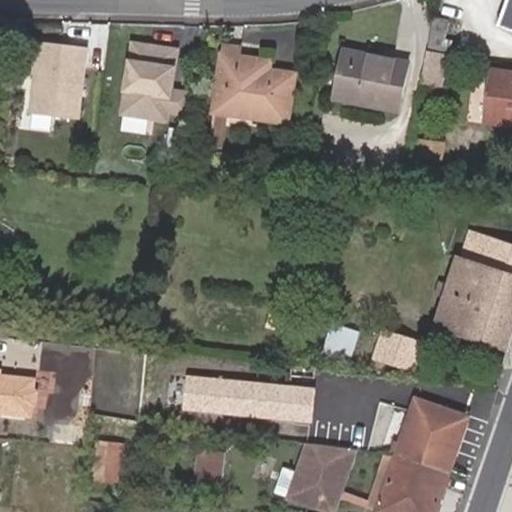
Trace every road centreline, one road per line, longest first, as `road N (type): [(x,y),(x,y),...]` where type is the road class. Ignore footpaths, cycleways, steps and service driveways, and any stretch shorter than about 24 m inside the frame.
road 1 (residential): [(157,6),(326,0)]
road 2 (residential): [(0,2),(157,6)]
